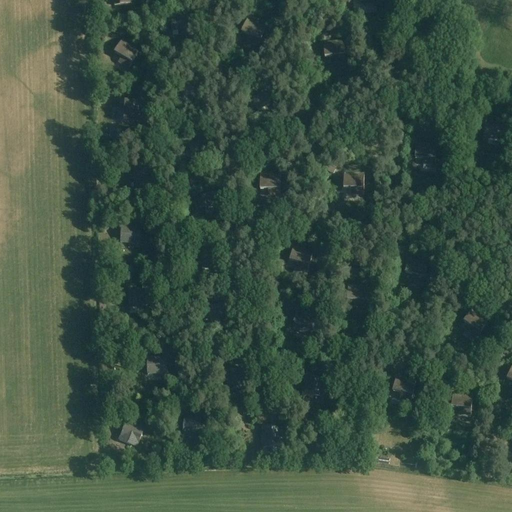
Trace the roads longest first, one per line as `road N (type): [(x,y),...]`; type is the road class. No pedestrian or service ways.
road 1 (track): [(407,68),(367,70),(266,147),(224,164),(237,278),(253,333),(275,351),(351,353),(427,373),(474,368)]
road 2 (track): [(228,0),(224,164),(172,184),(156,223),(173,290),(178,394)]
road 3 (track): [(407,68),(391,190),(401,209),(442,237),(461,291),(511,334)]
